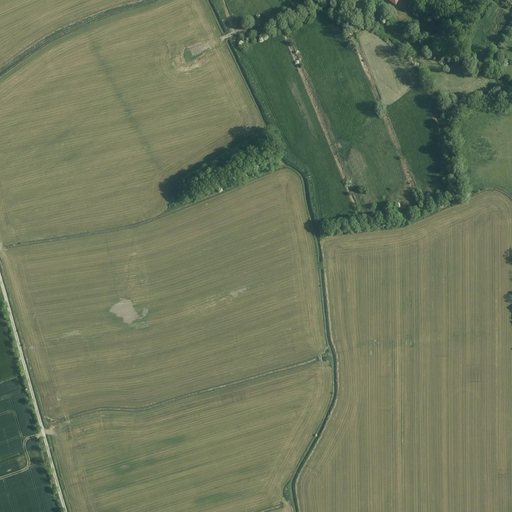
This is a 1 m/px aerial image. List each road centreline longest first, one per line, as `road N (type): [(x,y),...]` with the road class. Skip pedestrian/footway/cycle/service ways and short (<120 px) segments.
road 1 (unclassified): [(0,276),(66,511)]
road 2 (track): [(317,0),(194,53)]
